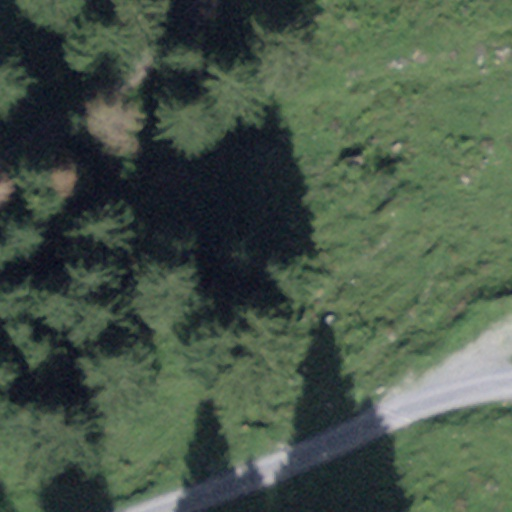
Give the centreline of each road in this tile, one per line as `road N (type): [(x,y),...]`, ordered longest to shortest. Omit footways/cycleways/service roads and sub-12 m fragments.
road 1 (track): [(108,511),(379,418),(453,383),(511,376)]
road 2 (track): [(0,166),(59,131),(211,0)]
